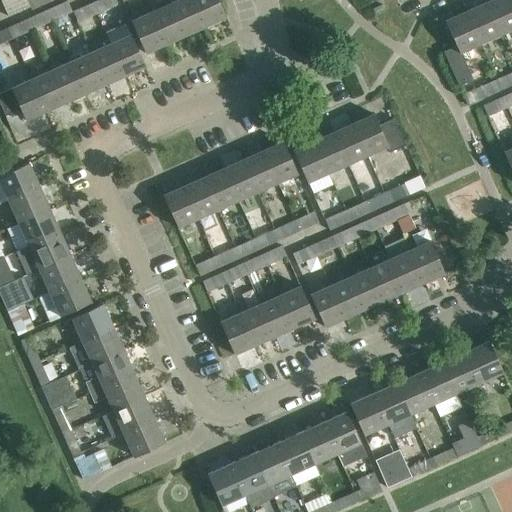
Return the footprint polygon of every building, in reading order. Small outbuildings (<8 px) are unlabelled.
[(31,7),(27,0),(15,0),(4,6),(8,17),(31,7)] [(106,0),(98,0),(92,3),(97,13),(110,8),(106,0)] [(205,26),(193,0),(177,0),(171,3),(186,35),(205,26)] [(193,0),(205,26),(226,17),(217,0),(193,0)] [(511,12),(506,0),(490,0),(484,3),(498,35),(511,29),(511,12)] [(92,3),(80,8),(85,19),(97,13),(92,3)] [(186,35),(171,3),(151,12),(166,44),(186,35)] [(484,3),(465,11),(480,43),(498,35),(484,3)] [(48,9),(53,20),(65,15),(60,4),(48,9)] [(48,9),(35,15),(40,26),(53,20),(48,9)] [(465,11),(445,20),(457,45),(444,51),(459,85),(472,79),(460,52),(480,43),(465,11)] [(166,44),(151,12),(131,21),(146,53),(166,44)] [(21,22),(8,27),(13,38),(26,32),(21,22)] [(8,27),(0,30),(0,43),(0,44),(13,38),(8,27)] [(145,66),(131,34),(110,43),(125,75),(145,66)] [(125,75),(110,43),(90,52),(105,84),(125,75)] [(105,84),(90,52),(71,61),(86,93),(105,84)] [(71,61),(51,70),(66,102),(86,93),(71,61)] [(66,102),(51,70),(32,79),(46,111),(66,102)] [(501,90),(511,85),(511,81),(509,74),(496,79),(501,90)] [(32,79),(0,92),(0,103),(6,117),(21,110),(26,120),(46,111),(32,79)] [(501,90),(496,79),(483,85),(488,96),(501,90)] [(511,91),(503,95),(508,106),(511,104),(511,91)] [(495,112),(508,106),(503,95),(491,101),(495,112)] [(353,123),(367,155),(387,146),(390,153),(391,153),(390,152),(405,145),(405,146),(406,146),(393,118),(392,118),(392,119),(378,125),(373,114),(353,123)] [(348,164),(367,155),(353,123),(333,132),(348,164)] [(328,173),(348,164),(333,132),(313,141),(328,173)] [(511,136),(500,142),(511,169),(511,136)] [(262,150),(277,183),(297,174),(283,141),(262,150)] [(308,182),(328,173),(313,141),(293,150),(308,182)] [(257,192),(277,183),(262,150),(243,159),(257,192)] [(238,200),(257,192),(243,159),(223,168),(238,200)] [(0,175),(0,182),(8,200),(39,186),(28,163),(0,175)] [(218,209),(238,200),(223,168),(203,177),(218,209)] [(198,218),(218,209),(203,177),(184,186),(198,218)] [(49,209),(39,186),(8,200),(18,223),(49,209)] [(178,227),(198,218),(184,186),(163,195),(178,227)] [(389,203),(402,197),(397,187),(384,192),(389,203)] [(376,209),(389,203),(384,192),(371,198),(376,209)] [(391,209),(396,220),(409,214),(404,203),(391,209)] [(350,221),(362,215),(358,204),(345,210),(350,221)] [(18,223),(29,246),(60,232),(49,209),(18,223)] [(391,209),(379,215),(383,225),(396,220),(391,209)] [(337,227),(350,221),(345,210),(332,216),(337,227)] [(299,231),(311,225),(307,214),(294,220),(299,231)] [(286,236),(299,231),(294,220),(281,226),(286,236)] [(352,226),(357,237),(369,232),(365,221),(352,226)] [(352,226),(339,232),(344,243),(357,237),(352,226)] [(70,255),(60,232),(29,246),(39,269),(70,255)] [(259,249),(272,243),(267,232),(254,238),(259,249)] [(404,237),(384,246),(387,251),(390,258),(404,291),(424,282),(410,250),(406,242),(404,237)] [(247,254),(259,249),(254,238),(242,243),(247,254)] [(325,238),(312,244),(317,255),(330,249),(325,238)] [(410,250),(424,282),(444,273),(430,240),(410,250)] [(304,261),(317,255),(312,244),(300,250),(304,261)] [(274,248),(261,254),(266,265),(279,259),(274,248)] [(228,250),(215,256),(220,266),(233,260),(228,250)] [(261,254),(249,260),(254,271),(266,265),(261,254)] [(39,269),(49,292),(80,278),(70,255),(39,269)] [(207,272),(220,266),(215,256),(202,261),(207,272)] [(385,299),(404,291),(390,258),(370,267),(385,299)] [(235,266),(222,272),(227,283),(240,277),(235,266)] [(370,267),(350,276),(365,308),(385,299),(370,267)] [(222,272),(209,277),(214,288),(227,283),(222,272)] [(350,276),(331,285),(345,317),(365,308),(350,276)] [(80,278),(49,292),(60,316),(91,302),(80,278)] [(0,286),(0,295),(4,305),(13,301),(5,284),(0,286)] [(325,326),(345,317),(331,285),(310,294),(325,326)] [(279,295),(294,327),(314,318),(300,286),(279,295)] [(260,303),(274,336),(294,327),(279,295),(260,303)] [(71,317),(81,341),(112,327),(102,303),(71,317)] [(240,312),(254,344),(274,336),(260,303),(240,312)] [(25,310),(10,317),(18,334),(33,327),(25,310)] [(220,321),(234,354),(254,344),(240,312),(220,321)] [(81,341),(92,364),(123,350),(112,327),(81,341)] [(20,340),(28,357),(36,354),(28,336),(20,340)] [(489,341),(466,351),(479,382),(503,372),(489,341)] [(133,373),(123,350),(92,364),(97,376),(88,380),(93,391),(133,373)] [(456,393),(479,382),(466,351),(442,362),(456,393)] [(442,362),(419,372),(433,403),(439,416),(462,405),(456,393),(442,362)] [(33,370),(41,386),(49,383),(42,366),(33,370)] [(410,413),(433,403),(419,372),(396,382),(410,413)] [(107,397),(112,410),(143,396),(133,373),(93,391),(97,401),(107,397)] [(41,386),(51,409),(76,398),(65,375),(49,383),(41,386)] [(387,424),(410,413),(396,382),(373,393),(387,424)] [(363,434),(387,424),(373,393),(350,403),(363,434)] [(112,410),(123,433),(154,419),(143,396),(112,410)] [(346,411),(323,422),(337,453),(342,466),(366,455),(346,411)] [(54,416),(61,432),(70,429),(62,412),(54,416)] [(164,442),(154,419),(123,433),(133,456),(164,442)] [(313,463),(337,453),(323,422),(299,432),(313,463)] [(61,432),(69,449),(77,446),(70,429),(61,432)] [(480,446),(497,438),(493,430),(476,437),(480,446)] [(290,474),(313,463),(299,432),(276,442),(290,474)] [(463,453),(480,446),(476,437),(459,445),(463,453)] [(276,442),(253,453),(267,484),(290,474),(276,442)] [(434,466),(451,459),(447,450),(430,458),(434,466)] [(244,494),(267,484),(253,453),(230,463),(244,494)] [(82,479),(91,476),(83,458),(75,462),(82,479)] [(417,474),(434,466),(430,458),(413,465),(417,474)] [(230,463),(207,474),(221,505),(244,494),(230,463)] [(405,463),(381,474),(383,479),(387,487),(405,479),(411,477),(407,468),(405,463)] [(373,471),(356,479),(360,489),(364,498),(381,490),(378,481),(373,471)] [(348,495),(331,502),(335,511),(352,503),(348,495)] [(315,511),(331,511),(335,511),(331,502),(314,510),(315,511)]
